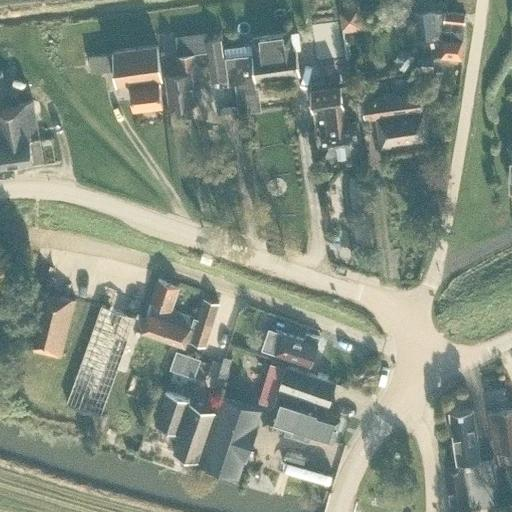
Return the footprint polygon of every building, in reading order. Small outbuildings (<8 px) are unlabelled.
[(358,16),(357,8),(340,10),(343,30),(363,27),(361,15),(358,16)] [(434,10),(415,11),(417,36),(438,35),(438,36),(442,36),(440,56),(461,58),(465,13),(445,11),(434,10)] [(339,22),(313,25),(318,61),(344,57),(339,22)] [(293,49),(290,32),(252,37),(254,54),(225,56),(229,84),(235,83),(238,112),(261,109),(258,85),(256,85),(255,79),(298,74),(295,49),(293,49)] [(222,37),(207,39),(209,49),(193,52),(191,35),(175,37),(177,54),(179,72),(165,74),(169,104),(195,101),(192,71),(195,71),(195,70),(209,69),(210,80),(227,78),(222,37)] [(133,109),(162,105),(159,79),(162,79),(157,45),(113,50),(86,54),(90,70),(115,67),(117,84),(130,83),(133,109)] [(433,70),(433,56),(420,56),(420,70),(433,70)] [(34,160),(43,159),(39,137),(38,137),(32,99),(7,103),(2,69),(0,69),(0,166),(34,161),(34,160)] [(372,80),(360,81),(362,98),(374,96),(372,80)] [(427,120),(426,114),(423,112),(423,110),(420,90),(418,90),(417,85),(407,86),(406,81),(392,83),(393,94),(374,96),(362,98),(362,101),(357,102),(359,118),(376,116),(381,146),(427,139),(425,122),(427,120)] [(345,121),(342,102),(340,84),(311,88),(316,126),(320,125),(323,154),(361,149),(357,120),(345,121)] [(150,301),(171,308),(178,285),(158,278),(150,301)] [(61,355),(75,298),(38,290),(24,346),(61,355)] [(204,345),(218,302),(204,297),(198,317),(171,308),(150,301),(140,331),(184,345),(186,339),(204,345)] [(100,413),(135,315),(101,303),(66,402),(100,413)] [(268,326),(261,347),(275,352),(292,358),(301,361),(309,364),(319,336),(306,332),(304,338),(282,331),(268,326)] [(201,356),(176,347),(169,366),(194,375),(201,356)] [(224,354),(222,361),(230,364),(232,356),(224,354)] [(279,388),(286,365),(270,360),(258,399),(274,404),(277,392),(299,399),(300,395),(279,388)] [(230,364),(222,361),(214,390),(222,392),(230,364)] [(274,404),(268,421),(286,426),(285,432),(308,439),(310,434),(331,441),(340,416),(321,410),(323,403),(327,405),(335,381),(298,368),(289,365),(286,364),(286,365),(279,388),(300,395),(299,399),(277,392),(274,404)] [(197,457),(213,408),(189,399),(190,398),(166,389),(154,422),(179,431),(173,448),(197,457)] [(200,462),(238,475),(244,458),(246,458),(256,426),(255,426),(260,409),(223,396),(200,462)] [(493,454),(480,456),(472,406),(450,409),(458,460),(443,462),(449,511),(470,511),(470,507),(499,504),(493,454)] [(494,452),(495,452),(497,464),(511,462),(511,407),(488,411),(494,452)]
